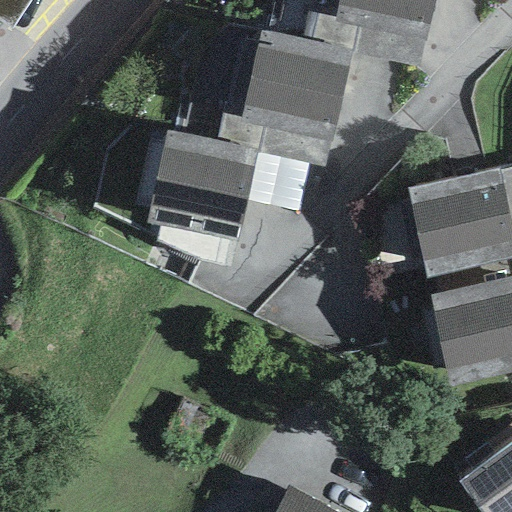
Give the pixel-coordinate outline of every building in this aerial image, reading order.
[(29,0),(0,0),(0,22),(10,29),(29,0)] [(433,0),(338,0),(335,19),(334,22),(423,40),(425,40),(433,0)] [(418,66),(423,40),(334,22),(335,19),(307,13),(301,42),(350,52),(418,66)] [(301,42),(258,32),(239,118),(239,122),(330,141),(350,52),(301,42)] [(239,118),(221,114),(215,142),(256,150),(255,154),(325,168),(330,141),(239,122),(239,118)] [(215,142),(165,131),(145,223),(236,242),(255,154),(256,150),(215,142)] [(511,237),(497,168),(405,188),(425,278),(511,258),(511,237)] [(511,276),(428,296),(449,387),(511,372),(511,276)] [(511,511),(511,442),(459,481),(481,511),(511,511)] [(334,511),(284,488),(272,511),(334,511)]
